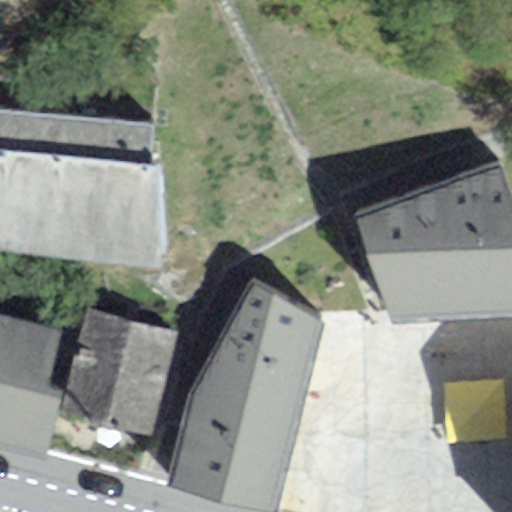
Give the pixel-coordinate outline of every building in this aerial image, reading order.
[(153,122),(0,109),(0,234),(143,247),(153,122)] [(511,205),(498,174),(360,215),(398,317),(511,309),(511,205)] [(316,319),(214,289),(160,475),(263,504),(316,319)] [(166,333),(86,312),(62,407),(142,428),(166,333)] [(62,341),(0,325),(0,431),(36,441),(62,341)]
